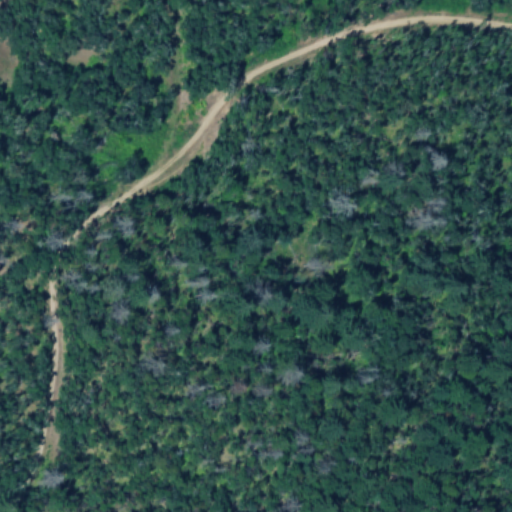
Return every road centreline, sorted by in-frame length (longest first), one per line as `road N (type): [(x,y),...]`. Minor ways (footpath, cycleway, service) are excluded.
road 1 (track): [(511,30),(412,22),(279,58),(91,228),(55,342),(29,511)]
road 2 (track): [(181,151),(168,155),(161,146),(171,53),(167,0)]
